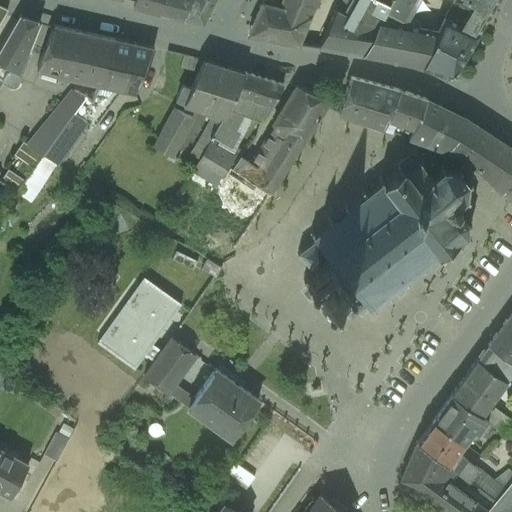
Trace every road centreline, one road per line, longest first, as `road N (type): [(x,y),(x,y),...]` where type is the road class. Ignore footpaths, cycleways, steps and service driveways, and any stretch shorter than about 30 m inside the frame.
road 1 (residential): [(389,511),(383,472),(398,430),(511,276)]
road 2 (residential): [(471,100),(395,73),(209,40)]
road 3 (residential): [(209,40),(27,0)]
